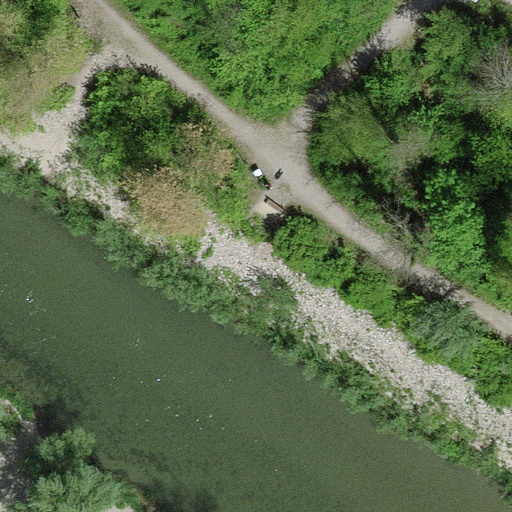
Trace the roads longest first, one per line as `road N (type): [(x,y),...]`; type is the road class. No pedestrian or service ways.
road 1 (track): [(160,49),(368,242),(511,331)]
road 2 (track): [(425,0),(263,147)]
